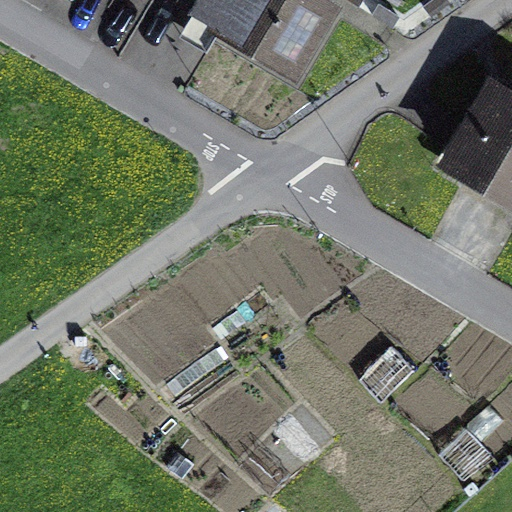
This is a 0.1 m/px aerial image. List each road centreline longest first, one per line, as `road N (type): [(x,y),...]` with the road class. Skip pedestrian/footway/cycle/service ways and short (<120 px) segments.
road 1 (residential): [(0,14),(270,174)]
road 2 (unclassified): [(270,174),(511,0)]
road 3 (residential): [(270,174),(511,317)]
